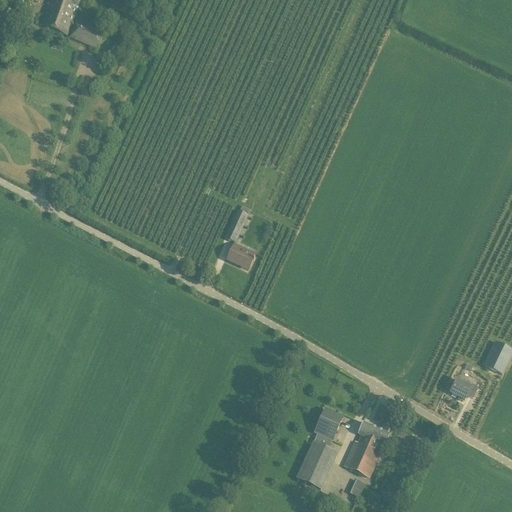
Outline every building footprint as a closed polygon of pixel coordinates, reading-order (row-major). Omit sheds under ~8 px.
[(71,9),(72,7),(78,9),(80,0),(46,0),(49,1),(47,5),(39,26),(68,37),(77,12),(71,9)] [(0,36),(2,37),(4,30),(10,32),(16,15),(0,9),(0,36)] [(76,22),(69,39),(96,50),(103,33),(76,22)] [(224,240),(235,245),(248,217),(251,211),(242,207),(239,213),(236,212),(224,240)] [(256,255),(234,246),(227,262),(248,272),(256,255)] [(511,355),(511,351),(495,344),(484,367),(502,376),(511,355)] [(470,389),(456,382),(450,394),(464,401),(466,397),(472,400),(478,389),(472,386),(470,389)] [(332,442),(342,419),(324,411),(314,434),(317,435),(313,444),(312,444),(296,481),(320,492),(337,455),(328,451),(332,442)] [(370,479),(389,435),(363,424),(358,436),(361,437),(358,444),(355,443),(344,468),(370,479)] [(355,505),(365,484),(357,481),(347,501),(355,505)]
